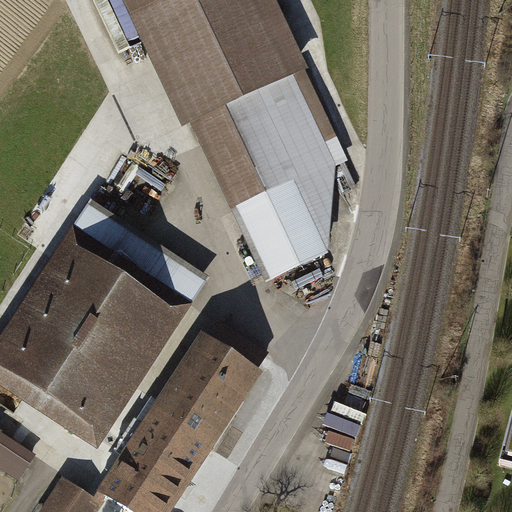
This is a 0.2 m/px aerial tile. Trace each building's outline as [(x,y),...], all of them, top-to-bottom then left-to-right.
[(326,251),(329,167),(286,76),(307,67),(275,0),(122,0),(182,126),(190,122),(264,281),(326,251)] [(209,279),(92,202),(0,341),(0,385),(96,449),(209,279)] [(206,341),(159,415),(209,448),(256,375),(206,341)] [(167,511),(209,448),(159,415),(148,432),(135,424),(113,457),(124,465),(103,496),(127,511),(167,511)] [(511,420),(500,467),(511,470),(511,420)] [(35,454),(0,430),(0,468),(17,480),(35,454)] [(100,511),(98,510),(64,488),(47,511),(100,511)]
